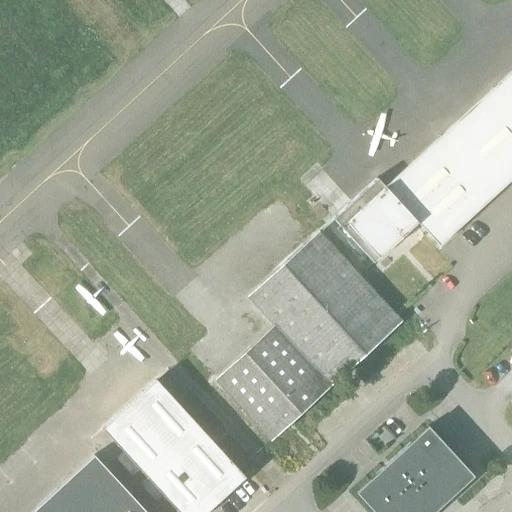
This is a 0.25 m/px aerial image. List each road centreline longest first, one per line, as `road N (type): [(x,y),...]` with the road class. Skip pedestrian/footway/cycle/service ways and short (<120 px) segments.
road 1 (unclassified): [(430,364),(289,491)]
road 2 (unclassified): [(511,456),(430,364)]
